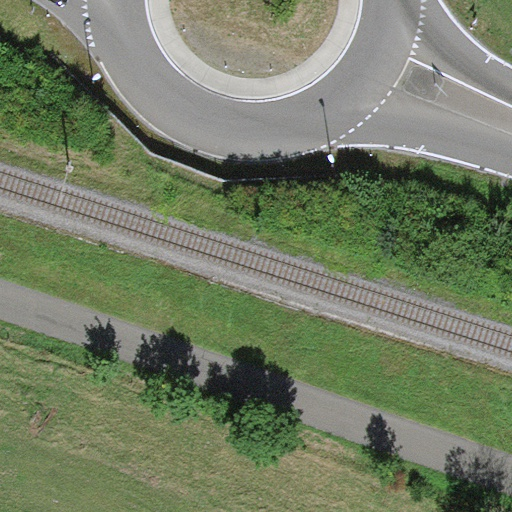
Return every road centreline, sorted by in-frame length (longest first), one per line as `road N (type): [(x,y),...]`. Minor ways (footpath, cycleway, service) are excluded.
road 1 (track): [(0,303),(511,479)]
road 2 (primary): [(121,36),(140,72),(205,119),(285,122),(322,107)]
road 3 (primary): [(322,107),(439,128),(511,155)]
road 4 (primary): [(511,83),(471,64),(399,0)]
road 5 (primary): [(322,107),(372,57),(389,0)]
